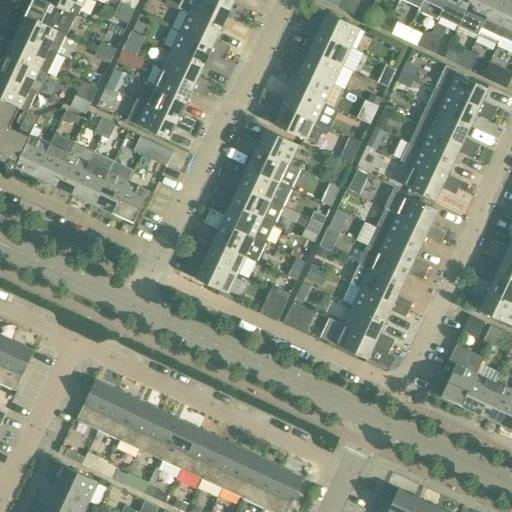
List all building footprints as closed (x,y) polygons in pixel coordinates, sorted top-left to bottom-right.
[(45,0),(32,0),(25,15),(66,35),(75,15),(67,11),(45,1),(46,0),(45,0)] [(45,0),(46,0),(45,1),(67,11),(75,15),(78,16),(85,0),(45,0)] [(208,0),(181,0),(178,8),(189,13),(221,28),(227,17),(242,24),(245,17),(208,0)] [(208,0),(245,17),(248,10),(233,3),(234,0),(208,0)] [(343,0),(339,9),(346,12),(351,0),(343,0)] [(359,0),(351,0),(346,12),(353,15),(360,0),(359,0)] [(423,0),(420,8),(418,11),(437,21),(439,17),(446,0),(423,0)] [(446,0),(439,17),(459,26),(470,0),(446,0)] [(470,0),(459,26),(457,30),(476,39),(482,28),(494,0),(470,0)] [(494,0),(482,28),(501,37),(511,13),(511,2),(510,2),(509,0),(494,0)] [(120,3),(117,10),(131,17),(135,10),(120,3)] [(117,10),(113,17),(128,24),(131,17),(117,10)] [(385,12),(378,27),(385,30),(392,15),(385,12)] [(189,13),(180,31),(227,54),(231,47),(216,40),(221,28),(189,13)] [(307,19),(303,25),(351,48),(360,29),(327,13),(321,25),(307,19)] [(511,13),(501,37),(498,45),(511,51),(511,13)] [(25,15),(16,35),(57,54),(66,35),(25,15)] [(392,15),(385,30),(392,33),(399,19),(392,15)] [(303,25),(300,32),(315,39),(309,51),(342,66),(351,48),(303,25)] [(424,30),(417,45),(424,49),(431,34),(424,30)] [(180,31),(171,50),(204,65),(209,54),(224,61),(227,54),(180,31)] [(431,34),(424,49),(434,53),(441,38),(431,34)] [(10,42),(7,48),(8,52),(7,54),(39,70),(48,74),(57,54),(16,35),(13,40),(10,42)] [(101,42),(98,49),(113,56),(116,49),(101,42)] [(98,49),(95,57),(110,64),(113,56),(98,49)] [(463,49),(456,64),(463,67),(470,52),(463,49)] [(134,55),(123,50),(119,59),(129,64),(134,55)] [(171,50),(163,68),(210,91),(213,84),(198,77),(204,65),(171,50)] [(289,55),(286,62),(333,85),(342,66),(309,51),(304,62),(289,55)] [(470,52),(463,67),(470,70),(477,55),(470,52)] [(0,66),(0,68),(0,74),(37,92),(39,93),(48,74),(39,70),(7,54),(6,57),(2,58),(0,62),(0,66)] [(286,62),(283,69),(298,76),(292,88),(325,103),(333,85),(286,62)] [(402,71),(414,77),(418,68),(406,62),(402,71)] [(511,74),(488,63),(482,76),(507,87),(511,76),(511,74)] [(446,65),(435,87),(494,115),(497,108),(482,101),(488,89),(456,74),(458,71),(446,65)] [(163,68),(154,87),(187,102),(192,91),(207,97),(210,91),(163,68)] [(409,86),(414,77),(402,71),(397,81),(409,86)] [(0,98),(19,108),(27,112),(28,112),(37,92),(0,74),(0,98)] [(380,77),(378,83),(388,87),(390,82),(380,77)] [(83,82),(80,89),(95,96),(98,89),(83,82)] [(154,87),(145,105),(193,127),(196,121),(181,114),(187,102),(154,87)] [(435,87),(427,106),(470,126),(476,115),(490,122),(494,115),(435,87)] [(272,92),(269,99),(316,122),(325,103),(292,88),(287,99),(272,92)] [(80,89),(76,96),(91,103),(95,96),(80,89)] [(114,93),(105,89),(100,99),(109,104),(114,93)] [(0,160),(6,163),(6,164),(6,166),(6,167),(6,168),(7,169),(7,170),(8,171),(10,171),(11,171),(13,171),(14,170),(15,169),(16,168),(15,168),(29,137),(18,132),(11,128),(10,126),(19,108),(0,98),(0,160)] [(269,99),(265,106),(280,113),(275,125),(316,145),(321,134),(330,131),(331,128),(316,122),(269,99)] [(136,101),(127,120),(169,140),(175,127),(189,134),(193,127),(145,105),(136,101)] [(427,106),(418,124),(476,152),(480,145),(465,138),(470,126),(427,106)] [(19,108),(10,126),(11,128),(18,132),(23,122),(27,112),(19,108)] [(66,110),(63,117),(78,124),(81,117),(66,110)] [(27,112),(23,122),(34,127),(39,117),(28,112),(27,112)] [(102,118),(95,133),(102,136),(109,121),(102,118)] [(109,121),(102,136),(109,140),(116,125),(109,121)] [(23,122),(18,132),(29,137),(30,135),(34,127),(23,122)] [(418,124),(409,143),(453,163),(458,152),(473,159),(476,152),(418,124)] [(385,131),(383,130),(375,127),(372,134),(381,138),(385,131)] [(245,135),(242,142),(289,164),(298,145),(266,130),(260,142),(245,135)] [(56,133),(50,144),(35,177),(37,178),(38,181),(45,185),(49,183),(54,186),(75,142),(56,133)] [(15,168),(16,168),(21,170),(22,174),(29,177),(33,176),(35,177),(50,144),(30,135),(29,137),(15,168)] [(141,136),(134,151),(141,155),(148,140),(141,136)] [(148,140),(141,155),(166,167),(173,152),(148,140)] [(75,142),(54,186),(60,189),(61,192),(68,195),(72,194),(74,195),(95,152),(75,142)] [(242,142),(239,149),(254,156),(248,167),(292,188),(300,169),(289,164),(242,142)] [(409,143),(401,161),(412,166),(459,189),(462,182),(447,175),(453,163),(409,143)] [(198,149),(176,150),(176,166),(198,166),(198,149)] [(95,152),(74,195),(76,196),(77,200),(84,203),(88,202),(93,204),(109,172),(114,161),(95,152)] [(412,166),(403,185),(435,201),(441,189),(456,195),(459,189),(412,166)] [(228,172),(225,179),(283,206),(292,188),(248,167),(243,179),(228,172)] [(309,171),(304,188),(316,192),(322,176),(309,171)] [(109,172),(93,204),(99,207),(100,210),(107,214),(111,213),(113,214),(128,181),(109,172)] [(225,179),(221,186),(236,193),(231,204),(274,225),(283,206),(225,179)] [(128,181),(113,214),(133,223),(148,191),(128,181)] [(335,197),(325,193),(321,202),(331,206),(335,197)] [(405,195),(396,214),(443,237),(446,230),(432,223),(437,210),(405,195)] [(211,209),(207,216),(265,243),(274,225),(231,204),(225,216),(211,209)] [(385,209),(376,227),(420,248),(425,236),(440,243),(443,237),(396,214),(385,209)] [(314,211),(310,219),(322,225),(326,217),(314,211)] [(207,216),(204,223),(219,230),(213,241),(246,257),(257,262),(265,243),(207,216)] [(376,227),(368,246),(426,273),(429,267),(414,260),(420,248),(376,227)] [(314,243),(318,235),(305,229),(301,237),(314,243)] [(329,250),(331,251),(335,243),(323,238),(320,246),(329,250)] [(193,246),(190,253),(237,275),(246,257),(213,241),(208,253),(193,246)] [(494,241),(491,248),(511,257),(511,241),(509,248),(494,241)] [(329,250),(320,246),(316,254),(325,258),(329,250)] [(368,246),(359,264),(402,285),(408,273),(423,280),(426,273),(368,246)] [(511,257),(491,248),(488,254),(503,261),(497,273),(511,279),(511,257)] [(190,253),(181,272),(228,294),(237,275),(190,253)] [(350,283),(361,288),(408,310),(412,303),(397,296),(402,285),(359,264),(350,283)] [(311,266),(305,279),(316,284),(322,272),(311,266)] [(296,280),(299,273),(291,269),(288,276),(296,280)] [(477,278),(474,285),(511,302),(511,279),(497,273),(492,285),(477,278)] [(511,302),(474,285),(470,291),(485,298),(479,311),(511,326),(510,328),(511,328),(511,302)] [(361,288),(352,306),(385,322),(390,310),(405,317),(408,310),(361,288)] [(271,290),(260,314),(277,322),(288,299),(271,290)] [(294,302),(283,324),(305,334),(315,312),(294,302)] [(352,306),(344,325),(391,347),(394,340),(380,333),(385,322),(352,306)] [(470,316),(463,331),(472,335),(478,320),(470,316)] [(344,325),(335,344),(367,359),(373,347),(388,354),(391,347),(344,325)] [(490,326),(484,340),(491,344),(498,329),(490,326)] [(498,329),(491,344),(498,347),(505,332),(498,329)] [(0,335),(0,367),(13,341),(0,335)] [(13,341),(0,367),(0,383),(15,391),(34,351),(13,341)] [(456,365),(441,397),(461,406),(476,373),(484,358),(456,345),(448,362),(456,365)] [(476,373),(461,406),(463,407),(465,411),(471,414),(475,413),(481,415),(496,383),(476,373)] [(95,380),(76,420),(98,430),(117,390),(95,380)] [(511,390),(496,383),(481,415),(486,418),(487,421),(494,425),(498,423),(500,424),(511,399),(511,390)] [(117,390),(98,430),(118,440),(137,400),(117,390)] [(511,399),(500,424),(502,425),(504,429),(510,432),(511,431),(511,399)] [(137,400),(118,440),(139,450),(158,410),(137,400)] [(158,410),(139,450),(160,459),(178,420),(158,410)] [(178,420),(160,459),(180,469),(199,429),(178,420)] [(199,429),(180,469),(201,479),(220,439),(199,429)] [(220,439),(201,479),(222,489),(240,449),(220,439)] [(240,449),(222,489),(242,498),(261,458),(240,449)] [(66,451),(62,458),(80,467),(84,460),(66,451)] [(261,458),(242,498),(263,508),(282,468),(261,458)] [(101,477),(106,467),(107,464),(97,460),(91,472),(101,477)] [(65,467),(55,487),(89,503),(98,482),(65,467)] [(282,468),(263,508),(271,511),(287,511),(303,478),(282,468)] [(133,490),(138,479),(128,474),(123,485),(133,490)] [(55,487),(46,506),(58,511),(84,511),(89,503),(55,487)] [(398,490),(387,511),(410,511),(417,499),(398,490)] [(154,500),(164,504),(168,497),(157,492),(154,500)] [(417,499),(410,511),(433,511),(436,508),(417,499)] [(184,511),(187,505),(176,500),(173,507),(182,511),(184,511)]
